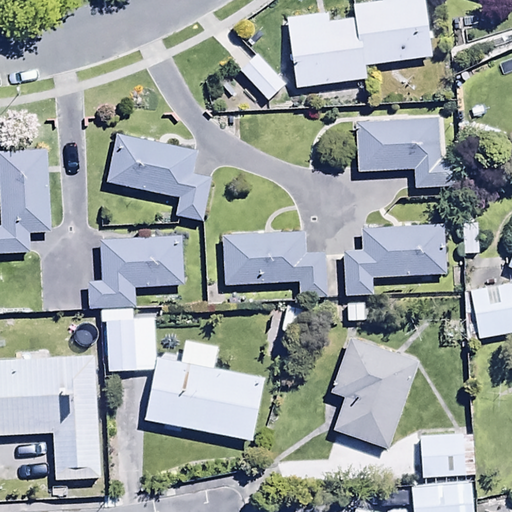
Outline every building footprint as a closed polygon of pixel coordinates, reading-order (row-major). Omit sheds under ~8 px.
[(285,23),(293,93),(364,85),(363,70),(430,63),(422,0),(380,0),(381,7),(352,10),(354,27),(327,30),(325,19),(285,23)] [(281,91),(253,60),(236,75),(264,106),(281,91)] [(436,124),(353,127),(355,177),(413,175),(414,194),(455,192),(453,163),(438,163),(436,124)] [(197,155),(116,138),(105,190),(177,205),(174,221),(201,227),(210,184),(192,180),(197,155)] [(0,258),(28,257),(27,240),(50,239),(47,156),(0,157),(0,258)] [(474,214),(460,214),(462,262),(476,261),(474,214)] [(442,230),(359,233),(360,255),(341,256),(343,300),(371,299),(370,281),(444,279),(442,230)] [(301,239),(220,241),(221,289),(297,288),(297,303),(324,303),(323,259),(301,260),(301,239)] [(86,314),(135,311),(134,293),(183,291),(180,241),(99,245),(101,287),(85,288),(86,314)] [(511,291),(511,289),(468,295),(475,345),(511,339),(511,291)] [(151,377),(149,324),(131,325),(131,315),(97,316),(98,329),(102,328),(104,378),(151,377)] [(418,368),(347,342),(327,396),(342,401),(329,436),(387,457),(418,368)] [(151,377),(140,426),(248,450),(262,385),(212,374),(216,355),(183,347),(179,368),(154,363),(151,377)] [(91,362),(0,366),(0,441),(49,439),(52,487),(97,484),(91,362)] [(409,491),(410,511),(470,511),(465,438),(418,441),(422,491),(409,491)]
